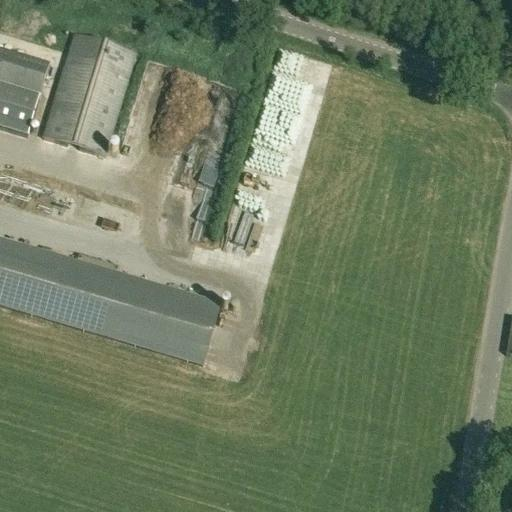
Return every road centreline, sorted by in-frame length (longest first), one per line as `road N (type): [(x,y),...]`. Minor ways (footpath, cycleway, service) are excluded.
road 1 (unclassified): [(511,98),(211,0)]
road 2 (tertiary): [(468,511),(511,254)]
